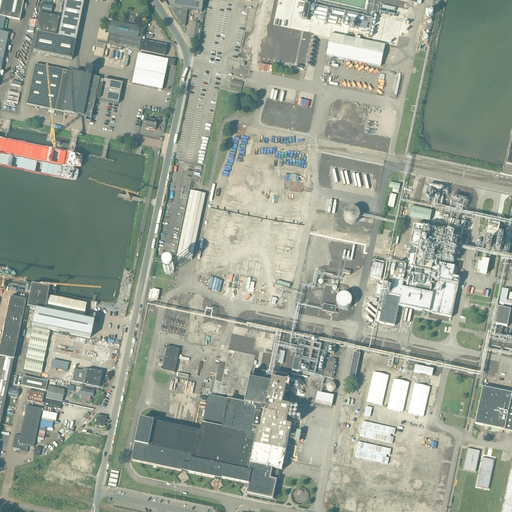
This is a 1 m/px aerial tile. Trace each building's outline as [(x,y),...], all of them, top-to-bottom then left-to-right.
[(0,0),(0,16),(5,18),(19,21),(23,0),(0,0)] [(76,41),(84,0),(64,0),(57,37),(76,41)] [(171,8),(177,9),(183,10),(187,10),(202,12),(204,0),(170,0),(169,7),(171,8)] [(176,17),(178,21),(179,20),(183,26),(185,26),(187,10),(183,10),(177,9),(176,17)] [(56,34),(59,17),(39,13),(35,30),(56,34)] [(0,16),(0,33),(8,35),(8,34),(2,33),(5,18),(0,16)] [(192,23),(190,38),(198,39),(199,34),(200,35),(201,30),(199,30),(200,24),(199,24),(200,21),(194,20),(194,23),(192,23)] [(142,38),(138,37),(140,27),(110,21),(108,33),(109,33),(107,44),(129,48),(128,55),(137,57),(138,50),(139,50),(142,38)] [(36,33),(32,52),(72,61),(76,41),(57,37),(36,33)] [(326,55),(381,67),(385,45),(360,40),(361,37),(356,36),(355,39),(331,34),(326,55)] [(143,41),(141,51),(166,56),(168,46),(143,41)] [(139,54),(132,83),(162,90),(169,60),(139,54)] [(90,123),(95,99),(99,100),(118,104),(122,84),(103,80),(99,79),(90,77),(92,69),(85,68),(83,76),(64,72),(34,65),(26,105),(55,111),(82,117),(86,118),(85,121),(85,122),(90,123)] [(150,129),(152,119),(147,118),(147,116),(144,115),(143,121),(146,122),(145,128),(150,129)] [(152,119),(150,129),(155,131),(157,124),(160,125),(161,119),(158,118),(157,120),(152,119)] [(206,194),(191,191),(178,257),(193,260),(206,194)] [(394,207),(396,195),(390,194),(388,206),(394,207)] [(410,217),(430,221),(432,210),(412,206),(410,217)] [(345,216),(345,217),(345,218),(345,219),(346,220),(347,221),(347,222),(348,222),(349,223),(350,223),(351,223),(352,224),(353,224),(354,224),(354,223),(355,223),(356,223),(357,222),(358,222),(358,221),(359,221),(359,220),(359,219),(360,219),(360,218),(360,217),(360,216),(360,215),(360,214),(360,213),(359,212),(359,211),(358,211),(358,210),(357,210),(357,209),(356,209),(355,209),(354,208),(353,208),(352,208),(351,208),(350,209),(349,209),(348,210),(347,210),(347,211),(346,211),(346,212),(345,213),(345,214),(345,215),(345,216)] [(497,237),(500,224),(489,222),(488,228),(484,227),(482,234),(497,237)] [(428,311),(452,316),(461,278),(454,276),(456,267),(441,263),(447,232),(416,226),(408,265),(397,263),(396,269),(392,269),(391,275),(394,276),(392,288),(377,285),(375,296),(385,298),(379,323),(395,326),(399,306),(401,307),(401,306),(422,310),(422,311),(428,312),(428,311)] [(483,259),(480,273),(487,275),(489,261),(483,259)] [(374,260),(371,277),(381,280),(385,262),(374,260)] [(164,268),(164,269),(164,270),(164,271),(164,272),(165,272),(165,273),(165,274),(166,274),(167,275),(168,275),(169,275),(170,275),(171,275),(172,274),(173,274),(173,273),(174,273),(174,272),(174,271),(174,270),(174,269),(174,268),(174,267),(173,267),(173,266),(172,266),(171,265),(170,265),(169,265),(168,265),(167,265),(166,266),(165,267),(165,268),(164,268)] [(83,319),(86,305),(86,304),(47,296),(49,289),(31,285),(27,307),(44,311),(83,319)] [(151,291),(149,296),(149,299),(158,301),(160,291),(153,289),(153,291),(151,291)] [(511,293),(510,293),(509,300),(511,300),(511,301),(506,301),(508,290),(503,289),(499,304),(511,306),(511,305),(511,304),(511,293)] [(337,305),(338,306),(339,307),(339,308),(340,308),(341,309),(342,309),(343,309),(343,310),(344,310),(345,310),(346,310),(347,309),(348,309),(349,308),(350,308),(350,307),(351,306),(352,305),(352,304),(352,303),(352,302),(352,301),(352,300),(352,299),(351,298),(351,297),(350,297),(350,296),(349,296),(349,295),(348,295),(347,295),(346,294),(345,294),(344,294),(343,294),(342,294),(342,295),(341,295),(340,295),(340,296),(339,296),(338,297),(338,298),(337,299),(337,300),(337,301),(337,302),(337,303),(337,304),(337,305)] [(0,423),(13,360),(14,360),(26,301),(10,298),(0,345),(0,423)] [(336,307),(324,304),(322,311),(335,314),(336,307)] [(499,308),(496,324),(508,327),(511,310),(499,308)] [(35,310),(31,326),(90,339),(93,322),(35,310)] [(511,336),(505,335),(506,328),(496,326),(492,345),(502,347),(502,349),(505,350),(505,347),(511,348),(511,336)] [(41,374),(50,331),(32,327),(23,370),(41,374)] [(333,379),(334,373),(336,360),(326,358),(327,352),(335,353),(336,345),(322,342),(321,345),(299,340),(298,347),(292,346),(291,350),(297,352),(293,370),(322,377),(333,379)] [(175,372),(180,349),(167,346),(162,370),(175,372)] [(210,391),(201,432),(140,419),(131,461),(222,480),(222,479),(249,484),(247,494),(273,499),(279,470),(282,471),(292,425),(286,424),(290,406),(285,406),(287,399),(284,399),(287,387),(290,388),(291,383),(287,382),(289,376),(274,373),(255,369),(254,374),(252,374),(254,365),(257,365),(259,356),(229,350),(226,363),(221,362),(219,368),(225,369),(224,374),(221,374),(219,381),(215,380),(213,392),(210,391)] [(362,352),(356,351),(351,375),(357,376),(362,352)] [(434,369),(415,365),(414,373),(432,377),(434,369)] [(78,370),(77,370),(74,369),(73,370),(74,370),(71,382),(84,384),(83,385),(99,388),(102,373),(92,371),(93,370),(90,369),(90,370),(89,369),(88,369),(87,369),(86,369),(85,369),(84,370),(83,370),(82,370),(81,370),(80,370),(79,370),(78,370)] [(47,382),(23,377),(21,386),(45,391),(47,382)] [(336,388),(336,387),(336,386),(336,385),(335,385),(335,384),(334,384),(333,384),(333,383),(332,383),(331,383),(330,384),(329,384),(328,385),(327,386),(327,387),(327,388),(327,389),(328,390),(328,391),(329,391),(330,392),(331,392),(332,392),(333,392),(334,392),(335,391),(336,390),(336,389),(336,388)] [(49,387),(46,399),(62,402),(64,390),(49,387)] [(511,392),(484,387),(477,424),(485,426),(484,430),(502,433),(503,430),(511,431),(511,392)] [(9,388),(7,396),(17,398),(19,390),(9,388)] [(40,392),(30,389),(27,401),(38,403),(40,392)] [(82,390),(80,398),(83,399),(82,403),(89,405),(90,399),(88,399),(89,397),(92,397),(93,392),(82,390)] [(319,393),(316,403),(332,406),(334,396),(319,393)] [(7,398),(3,413),(13,415),(17,400),(7,398)] [(46,400),(45,406),(44,406),(43,412),(52,414),(53,408),(60,409),(61,403),(46,400)] [(15,435),(12,448),(26,451),(27,446),(34,448),(42,409),(26,406),(20,436),(15,435)] [(97,415),(96,423),(99,424),(99,426),(103,427),(103,428),(105,428),(105,427),(104,426),(106,417),(97,415)] [(469,447),(465,468),(477,470),(481,449),(469,447)] [(485,451),(479,480),(490,483),(497,454),(485,451)] [(511,511),(511,464),(502,511),(511,511)] [(107,485),(116,487),(119,471),(110,469),(107,485)]
